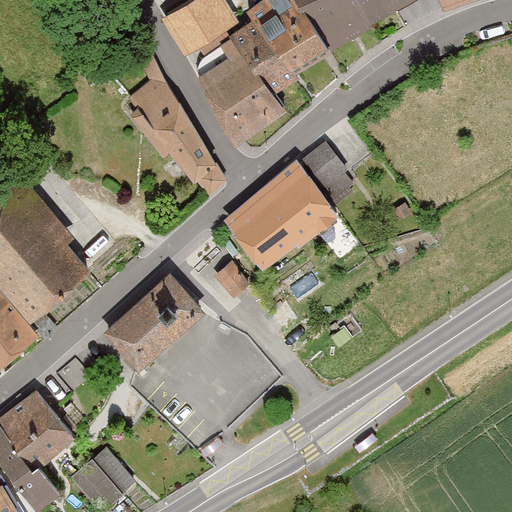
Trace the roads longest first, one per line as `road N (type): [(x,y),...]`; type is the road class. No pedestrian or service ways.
road 1 (primary): [(182,511),(511,298)]
road 2 (residential): [(249,176),(0,394)]
road 3 (residential): [(511,8),(411,56),(249,176)]
road 4 (residential): [(249,176),(150,0)]
road 5 (unknown): [(97,308),(0,152)]
